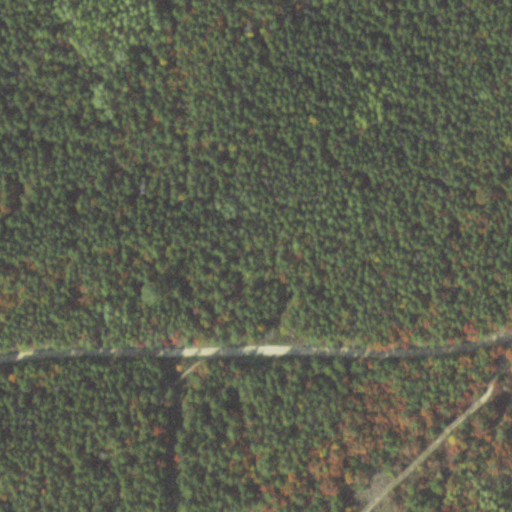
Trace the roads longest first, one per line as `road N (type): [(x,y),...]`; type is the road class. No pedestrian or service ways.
road 1 (track): [(0,356),(497,342),(511,335)]
road 2 (track): [(497,342),(482,402),(360,511)]
